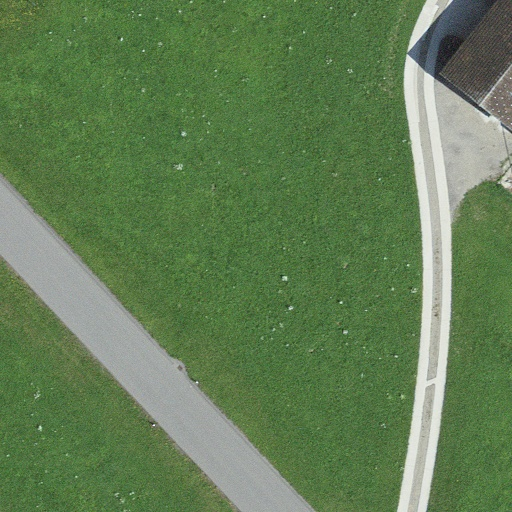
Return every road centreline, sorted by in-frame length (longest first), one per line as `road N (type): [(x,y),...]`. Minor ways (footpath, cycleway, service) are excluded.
road 1 (unclassified): [(414,511),(435,291),(420,64),(436,0)]
road 2 (tertiary): [(273,511),(0,221)]
